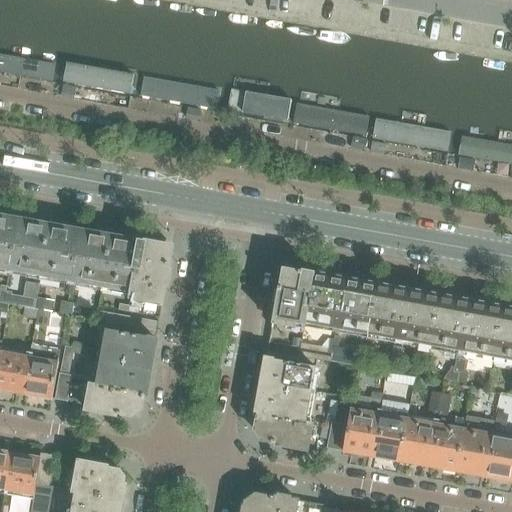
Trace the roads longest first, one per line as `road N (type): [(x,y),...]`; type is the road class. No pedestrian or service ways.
road 1 (residential): [(503,511),(221,464)]
road 2 (residential): [(204,200),(158,454)]
road 3 (residential): [(221,464),(265,211)]
road 4 (tertiary): [(511,256),(265,211)]
road 5 (tertiary): [(204,200),(0,164)]
road 6 (residential): [(158,454),(0,421)]
